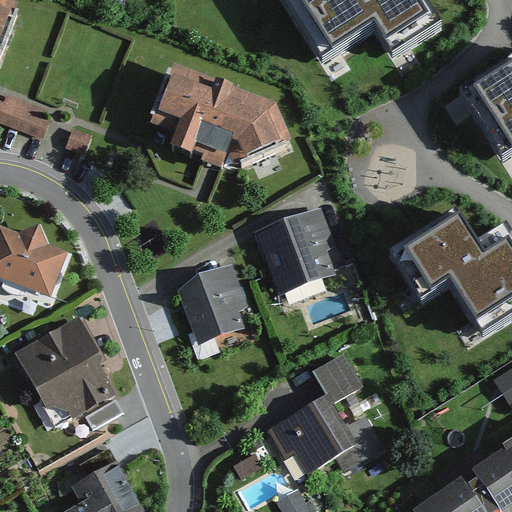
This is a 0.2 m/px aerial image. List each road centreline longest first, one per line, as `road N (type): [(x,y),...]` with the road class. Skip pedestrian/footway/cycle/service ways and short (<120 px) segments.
road 1 (residential): [(123,305),(180,469),(180,511)]
road 2 (residential): [(0,173),(76,205),(102,243),(123,305)]
